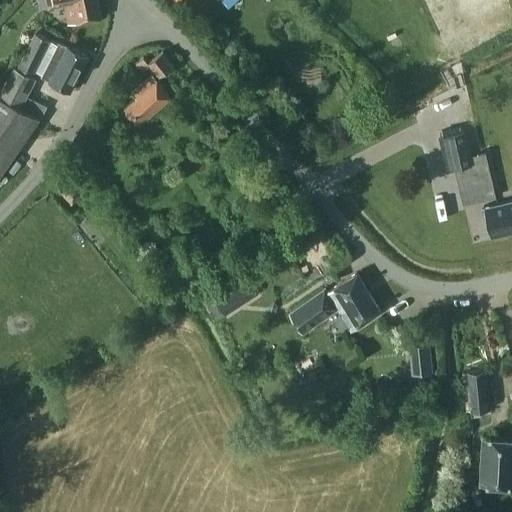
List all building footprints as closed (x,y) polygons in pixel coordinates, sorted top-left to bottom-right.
[(100,17),(96,0),(47,0),(49,7),(64,4),(67,23),(100,17)] [(35,31),(25,51),(17,67),(15,66),(13,68),(0,93),(0,172),(39,116),(40,117),(47,105),(26,95),(36,76),(33,75),(36,69),(43,73),(42,74),(51,79),(51,80),(71,90),(88,55),(68,45),(59,40),(58,43),(35,31)] [(173,63),(162,50),(148,61),(143,55),(135,62),(143,71),(150,65),(155,70),(131,90),(137,96),(125,106),(139,122),(171,95),(156,77),(173,63)] [(472,162),(465,129),(441,134),(448,167),(472,162)] [(54,185),(71,204),(83,193),(66,174),(54,185)] [(511,198),(484,205),(491,236),(511,231),(511,198)] [(225,228),(216,233),(221,240),(229,235),(225,228)] [(381,309),(357,271),(328,291),(325,287),(289,310),(302,330),(337,307),(351,329),(381,309)] [(218,301),(225,315),(267,292),(260,278),(218,301)] [(409,346),(411,372),(433,370),(430,344),(409,346)] [(490,408),(486,368),(466,370),(470,410),(490,408)] [(480,483),(511,484),(511,436),(483,435),(480,483)]
